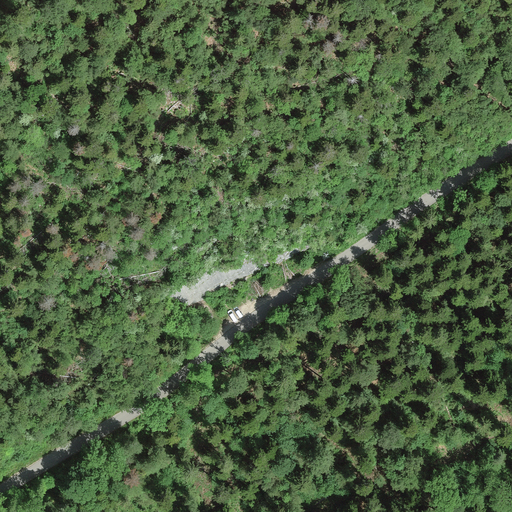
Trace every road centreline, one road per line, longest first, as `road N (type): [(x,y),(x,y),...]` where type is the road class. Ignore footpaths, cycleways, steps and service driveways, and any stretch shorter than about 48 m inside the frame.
road 1 (tertiary): [(511,147),(258,315),(163,391),(0,490)]
road 2 (track): [(511,436),(466,445),(387,489),(331,494),(306,511)]
